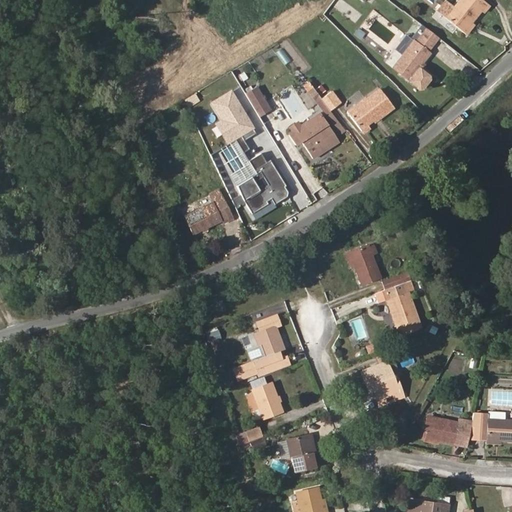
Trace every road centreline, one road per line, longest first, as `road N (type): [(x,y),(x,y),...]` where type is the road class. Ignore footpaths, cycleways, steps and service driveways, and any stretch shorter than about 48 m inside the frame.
road 1 (residential): [(511,64),(389,169),(290,231),(128,297),(0,337)]
road 2 (residential): [(364,460),(311,296)]
road 3 (residential): [(364,460),(511,472)]
